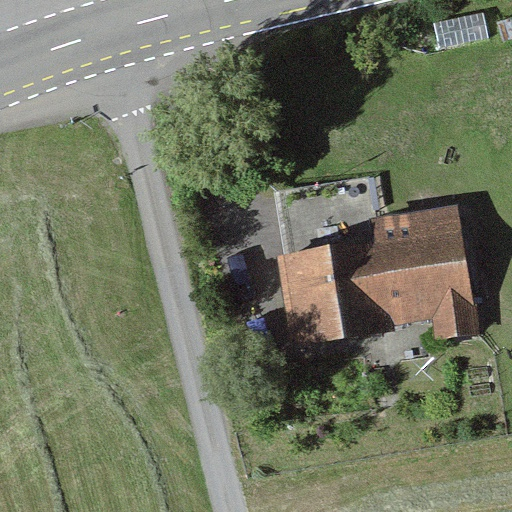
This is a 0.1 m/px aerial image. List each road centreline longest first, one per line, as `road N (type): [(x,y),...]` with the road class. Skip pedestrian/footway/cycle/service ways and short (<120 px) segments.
road 1 (unclassified): [(112,31),(234,511)]
road 2 (secondary): [(112,31),(242,0)]
